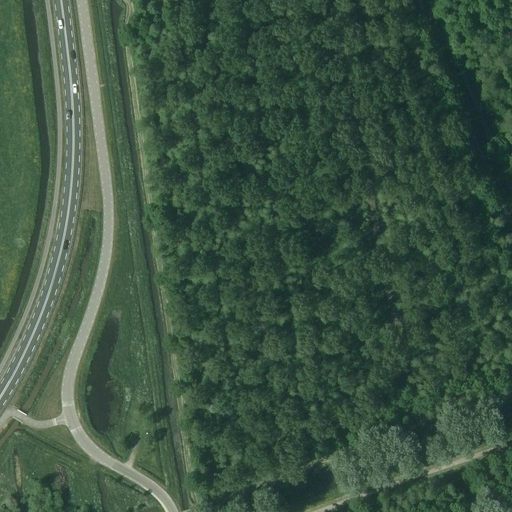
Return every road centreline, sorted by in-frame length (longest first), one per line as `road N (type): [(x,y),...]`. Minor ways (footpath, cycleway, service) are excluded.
road 1 (tertiary): [(172,511),(145,482),(90,448),(68,408),(67,378),(108,234),(81,0)]
road 2 (primary): [(0,396),(39,320),(67,214),(71,93),(60,0)]
road 3 (track): [(511,226),(417,0)]
road 4 (track): [(325,511),(511,447)]
